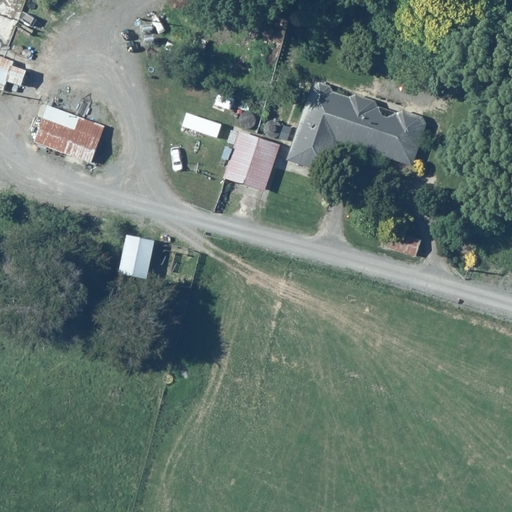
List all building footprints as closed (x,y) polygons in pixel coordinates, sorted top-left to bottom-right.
[(0,79),(23,88),(30,66),(0,55),(0,79)] [(429,118),(317,82),(291,159),(333,173),(343,143),(414,166),(429,118)] [(45,105),(32,142),(95,163),(107,126),(45,105)] [(282,147),(232,128),(227,142),(236,146),(224,176),(265,191),(282,147)] [(125,235),(119,272),(149,277),(155,240),(125,235)]
